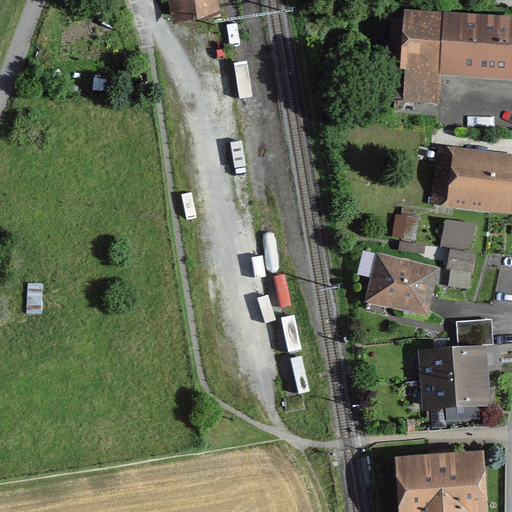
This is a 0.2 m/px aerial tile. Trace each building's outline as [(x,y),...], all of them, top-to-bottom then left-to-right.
[(178,0),(182,19),(212,14),(209,0),(178,0)] [(438,101),(440,66),(511,70),(511,30),(394,23),(392,58),(407,59),(405,89),(396,88),(395,98),(438,101)] [(440,149),(434,195),(510,205),(511,185),(511,167),(455,161),(456,151),(440,149)] [(400,216),(396,237),(412,240),(416,219),(400,216)] [(446,223),(443,244),(471,248),(473,226),(446,223)] [(471,271),(474,256),(451,252),(448,268),(471,271)] [(379,258),(369,300),(426,313),(436,271),(379,258)] [(80,277),(59,278),(61,311),(81,310),(80,277)] [(488,345),(487,320),(456,322),(458,347),(488,345)] [(424,356),(426,381),(484,377),(483,365),(482,352),(424,356)] [(484,390),(484,377),(426,381),(428,406),(446,405),(447,420),(479,418),(478,403),(485,402),(484,390)] [(480,511),(477,460),(403,465),(407,511),(480,511)]
